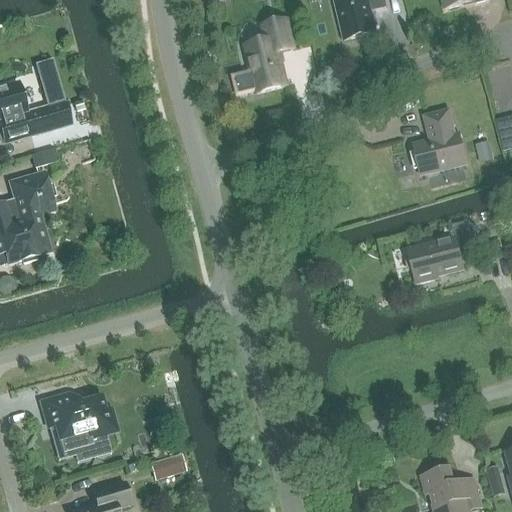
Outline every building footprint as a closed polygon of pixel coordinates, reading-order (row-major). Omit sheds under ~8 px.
[(333,0),(344,43),(375,35),(370,13),(385,9),(383,0),(333,0)] [(441,0),(445,11),(475,4),(474,6),(488,3),(487,0),(441,0)] [(257,96),(286,88),(277,55),(293,51),(286,22),(262,28),(266,43),(245,49),(257,96)] [(53,62),(36,67),(44,97),(60,93),(61,92),(53,62)] [(0,126),(6,145),(69,126),(60,93),(44,97),(43,97),(46,109),(27,115),(19,86),(0,91),(0,126)] [(455,138),(449,113),(423,119),(430,144),(413,148),(420,177),(466,166),(459,137),(455,138)] [(511,119),(495,124),(503,153),(511,151),(511,119)] [(487,143),(475,146),(479,163),(491,160),(487,143)] [(54,152),(32,158),(35,170),(57,163),(54,152)] [(48,189),(44,176),(21,182),(22,187),(11,190),(16,208),(7,210),(5,205),(0,206),(0,257),(5,256),(8,267),(22,263),(23,266),(35,263),(34,259),(50,255),(40,218),(55,213),(51,200),(54,199),(51,188),(48,189)] [(416,286),(437,281),(437,277),(462,270),(459,260),(474,256),(466,224),(450,228),(454,242),(407,253),(416,286)] [(500,241),(484,245),(487,258),(503,254),(500,241)] [(68,397),(41,405),(48,431),(58,427),(60,436),(71,441),(88,435),(90,440),(116,433),(110,412),(107,413),(99,383),(67,393),(68,397)] [(180,457),(150,466),(154,483),(185,474),(180,457)] [(137,465),(128,467),(130,474),(139,472),(137,465)] [(497,469),(485,473),(488,485),(500,481),(497,469)] [(453,488),(449,472),(421,480),(426,497),(429,496),(433,511),(472,511),(481,510),(473,482),(453,488)] [(115,511),(130,508),(124,486),(97,494),(100,505),(77,511),(115,511)]
